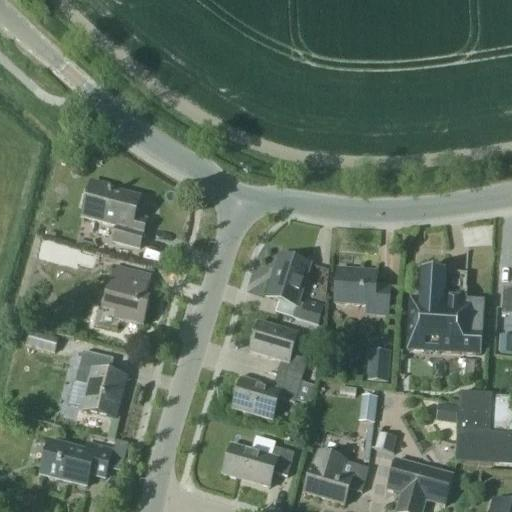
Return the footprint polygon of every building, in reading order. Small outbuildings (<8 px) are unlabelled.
[(108,189),(91,184),(82,220),(117,229),(113,244),(138,251),(146,222),(134,219),(139,199),(108,191),(108,189)] [(40,253),(56,257),(59,244),(43,241),(40,253)] [(496,285),(494,249),(471,250),(473,286),(496,285)] [(265,300),(296,310),(293,320),(317,328),(324,305),(305,300),(303,305),(298,303),(309,267),(278,257),(265,300)] [(144,328),(151,302),(146,301),(150,279),(114,269),(102,311),(119,315),(118,321),(144,328)] [(376,275),(336,272),(333,305),(366,308),(365,316),(387,318),(390,287),(375,286),(376,275)] [(406,351),(481,356),(485,301),(443,298),(445,274),(421,272),(419,300),(409,299),(406,351)] [(511,291),(503,291),(501,317),(511,317),(511,291)] [(280,364),(276,377),(300,385),(306,363),(290,358),(296,336),(258,325),(249,355),(280,364)] [(31,333),(27,348),(55,355),(58,340),(31,333)] [(511,338),(499,337),(498,355),(511,355),(511,338)] [(368,352),(365,382),(387,383),(390,353),(368,352)] [(119,422),(120,421),(115,419),(124,383),(129,384),(129,383),(107,377),(111,361),(83,354),(77,375),(74,385),(84,388),(85,386),(89,387),(83,411),(78,410),(78,411),(119,422)] [(293,406),(300,385),(276,377),(272,391),(241,382),(232,412),(271,423),(277,401),(293,406)] [(301,385),(296,403),(308,406),(313,389),(301,385)] [(455,465),(511,468),(511,438),(487,437),(490,398),(460,396),(455,465)] [(360,398),(358,423),(373,425),(375,400),(360,398)] [(391,455),(395,441),(378,436),(374,451),(391,455)] [(85,453),(48,444),(40,477),(86,489),(89,477),(104,481),(112,452),(87,446),(85,453)] [(271,459),(231,448),(222,478),(268,491),(272,476),(286,480),(293,456),(273,450),(271,459)] [(368,471),(353,467),(346,464),(346,462),(316,453),(312,469),(311,469),(303,496),(343,508),(348,492),(361,496),(368,471)] [(395,511),(422,511),(425,504),(444,509),(452,478),(395,462),(386,493),(400,497),(395,511)] [(511,511),(511,507),(492,502),(489,511),(511,511)]
